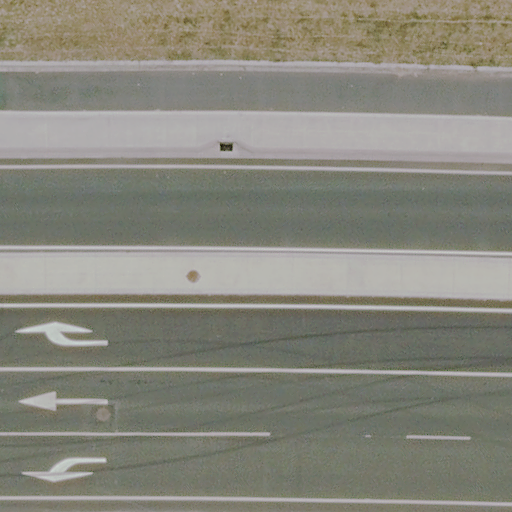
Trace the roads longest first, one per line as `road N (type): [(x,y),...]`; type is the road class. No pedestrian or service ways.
road 1 (unclassified): [(511,411),(0,403)]
road 2 (unclassified): [(0,205),(511,211)]
